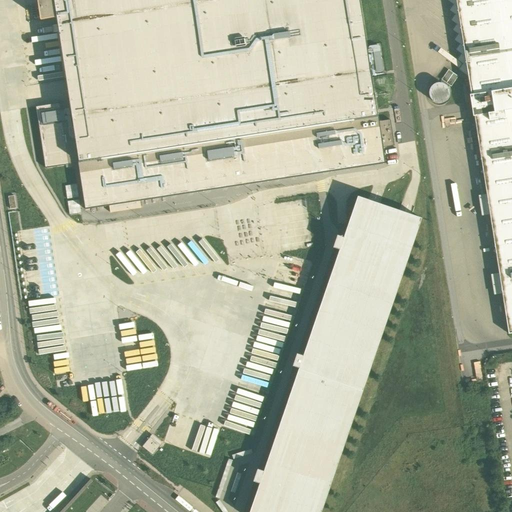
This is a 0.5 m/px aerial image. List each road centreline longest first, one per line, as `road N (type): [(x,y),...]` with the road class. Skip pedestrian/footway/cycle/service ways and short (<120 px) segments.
road 1 (unknown): [(178,323),(230,354),(261,328),(317,189)]
road 2 (unclassified): [(171,511),(42,406)]
road 3 (unclassified): [(0,272),(18,373),(42,406)]
